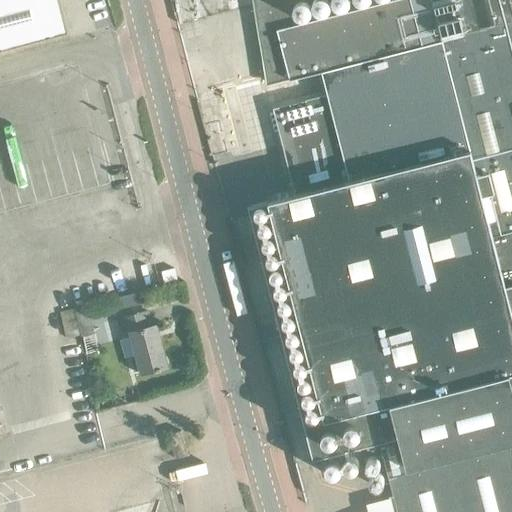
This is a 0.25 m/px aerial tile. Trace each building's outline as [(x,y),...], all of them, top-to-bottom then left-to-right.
[(0,0),(0,48),(68,31),(60,0),(0,0)] [(254,0),(266,88),(319,75),(325,100),(272,114),(292,195),(245,207),(313,458),(380,441),(397,511),(511,511),(511,0),(408,0),(409,1),(297,31),(290,4),(304,0),(254,0)] [(89,304),(76,307),(76,309),(79,321),(92,318),(89,304)] [(152,327),(148,312),(122,319),(125,334),(131,333),(141,373),(168,366),(157,326),(152,327)] [(92,318),(81,321),(86,344),(98,341),(92,318)] [(181,431),(168,434),(175,458),(188,454),(181,431)] [(360,503),(362,511),(388,511),(384,497),(360,503)]
